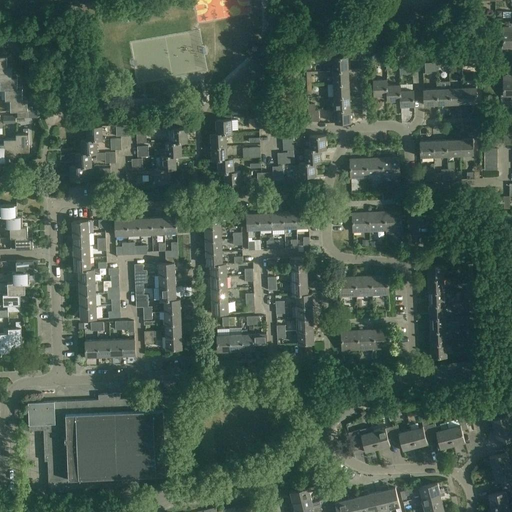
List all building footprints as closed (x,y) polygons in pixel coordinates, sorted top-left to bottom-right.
[(511,47),(511,31),(509,31),(509,27),(503,27),(503,47),(511,47)] [(0,67),(12,67),(12,64),(7,64),(7,56),(0,56),(0,67)] [(349,70),(348,57),(326,58),(327,64),(332,64),(333,71),(349,70)] [(0,78),(0,79),(0,78),(17,78),(17,74),(12,74),(12,67),(0,67),(0,78)] [(349,83),(349,70),(333,71),(333,84),(349,83)] [(503,97),(511,96),(511,79),(509,80),(509,76),(504,76),(503,97)] [(0,90),(6,89),(22,88),(22,85),(17,85),(17,78),(0,78),(0,79),(0,90)] [(374,96),(387,95),(387,85),(387,79),(373,80),(374,96)] [(350,96),(349,83),(333,84),(334,97),(350,96)] [(388,101),(401,100),(400,84),(387,85),(387,95),(388,101)] [(476,87),(463,88),(463,103),(477,103),(476,87)] [(6,100),(10,100),(27,99),(27,96),(22,96),(22,88),(6,89),(6,100)] [(450,88),(437,89),(437,105),(451,104),(450,88)] [(463,88),(450,88),(451,104),(463,103),(463,88)] [(437,105),(437,89),(423,89),(424,105),(437,105)] [(400,90),(401,100),(401,106),(414,106),(414,90),(400,90)] [(350,109),(350,96),(334,97),(334,110),(350,109)] [(11,111),(15,111),(28,111),(32,111),(32,107),(28,107),(27,99),(10,100),(11,111)] [(351,122),(350,109),(334,110),(335,123),(351,122)] [(216,120),(216,133),(226,133),(232,133),(232,119),(216,120)] [(86,127),(87,140),(96,140),(97,140),(103,140),(102,126),(86,127)] [(171,129),(171,142),(181,142),(187,142),(187,128),(171,129)] [(16,134),(16,139),(17,138),(17,157),(21,157),(21,152),(29,152),(28,133),(16,134)] [(210,133),(211,147),(227,146),(226,133),(216,133),(210,133)] [(310,136),(310,149),(310,150),(320,149),(326,149),(326,135),(310,136)] [(4,139),(4,144),(5,144),(5,162),(9,162),(9,157),(17,157),(17,138),(16,139),(4,139)] [(459,139),(446,140),(446,156),(459,155),(459,139)] [(473,139),(459,139),(459,155),(473,155),(473,139)] [(81,140),(82,153),(91,153),(97,153),(97,140),(96,140),(87,140),(81,140)] [(434,157),(433,140),(420,141),(421,157),(434,157)] [(446,140),(433,140),(434,157),(446,156),(446,140)] [(166,142),(166,155),(166,156),(176,155),(182,155),(181,142),(171,142),(166,142)] [(212,160),(218,160),(218,159),(227,159),(227,146),(211,147),(212,160)] [(305,149),(305,162),(305,163),(315,162),(321,162),(320,149),(310,150),(310,149),(305,149)] [(76,153),(76,166),(76,167),(86,166),(86,167),(91,167),(91,153),(82,153),(76,153)] [(160,156),(160,169),(170,168),(170,169),(176,168),(176,155),(166,156),(166,155),(160,156)] [(399,157),(382,158),(382,176),(399,176),(399,157)] [(218,173),(224,172),(234,172),(233,158),(227,159),(218,159),(218,160),(218,173)] [(382,158),(366,159),(366,177),(382,176),(382,158)] [(366,177),(366,159),(350,159),(351,178),(366,177)] [(305,163),(305,162),(299,163),(300,176),(316,175),(315,162),(305,163)] [(76,167),(76,166),(70,166),(71,180),(87,179),(86,166),(76,167)] [(160,169),(154,169),(155,183),(171,182),(170,169),(170,168),(160,169)] [(224,172),(225,185),(241,185),(240,171),(234,172),(224,172)] [(0,213),(0,216),(5,216),(22,216),(22,212),(17,212),(17,205),(0,205),(0,213)] [(295,211),(283,212),(284,228),(296,228),(295,211)] [(308,211),(295,211),(296,228),(309,227),(308,211)] [(401,211),(384,212),(385,230),(402,230),(401,211)] [(283,212),(271,213),(272,228),(284,228),(283,212)] [(384,212),(369,213),(369,231),(385,230),(384,212)] [(259,229),(259,213),(247,214),(247,230),(259,229)] [(271,213),(259,213),(259,229),(272,228),(271,213)] [(369,231),(369,213),(352,213),(353,232),(369,231)] [(204,215),(205,228),(221,227),(220,215),(204,215)] [(5,227),(10,227),(27,226),(27,222),(22,223),(22,216),(5,216),(5,227)] [(176,216),(164,217),(165,233),(177,232),(176,216)] [(164,217),(152,218),(152,234),(165,233),(164,217)] [(139,218),(127,219),(128,235),(140,234),(139,218)] [(152,218),(139,218),(140,234),(152,234),(152,218)] [(128,235),(127,219),(115,219),(116,235),(128,235)] [(72,221),(73,233),(89,233),(88,220),(72,221)] [(11,238),(15,237),(32,237),(32,233),(27,233),(27,226),(10,227),(11,238)] [(205,228),(205,240),(221,239),(221,227),(205,228)] [(73,233),(74,246),(90,245),(89,233),(73,233)] [(1,234),(0,244),(8,245),(9,235),(1,234)] [(32,237),(15,237),(16,249),(38,248),(37,244),(33,244),(32,237)] [(205,240),(206,252),(222,251),(221,239),(205,240)] [(165,242),(165,251),(178,250),(178,242),(165,242)] [(74,246),(74,258),(90,257),(90,245),(74,246)] [(206,265),(210,264),(222,264),(222,251),(206,252),(206,265)] [(75,270),(79,270),(91,269),(90,257),(74,258),(75,270)] [(290,258),(291,271),(307,270),(306,257),(290,258)] [(16,261),(17,272),(34,271),(33,264),(38,264),(38,260),(16,261)] [(158,263),(159,276),(175,275),(174,263),(166,263),(158,263)] [(210,264),(211,276),(227,276),(226,264),(222,264),(210,264)] [(427,265),(428,279),(444,278),(443,265),(427,265)] [(79,270),(79,282),(95,281),(94,269),(91,269),(79,270)] [(291,271),(291,283),(307,282),(307,270),(291,271)] [(12,272),(12,282),(29,282),(29,275),(34,275),(34,271),(17,272),(12,272)] [(159,276),(159,288),(175,287),(175,275),(159,276)] [(211,276),(211,289),(227,288),(227,276),(211,276)] [(388,276),(371,277),(372,295),(388,294),(388,276)] [(356,296),(355,277),(339,278),(340,296),(356,296)] [(371,277),(355,277),(356,296),(372,295),(371,277)] [(428,279),(428,292),(444,291),(444,278),(428,279)] [(79,282),(80,294),(95,293),(95,281),(79,282)] [(7,283),(8,294),(25,293),(25,286),(29,286),(29,282),(12,282),(7,283)] [(292,296),(296,295),(308,294),(307,282),(291,283),(292,296)] [(160,300),(164,300),(176,300),(176,299),(175,287),(159,288),(160,300)] [(211,289),(212,301),(228,300),(227,288),(211,289)] [(428,292),(429,305),(445,304),(444,291),(428,292)] [(7,305),(20,305),(20,297),(25,297),(25,293),(8,294),(3,294),(3,306),(7,305)] [(80,294),(80,306),(96,306),(95,293),(80,294)] [(296,295),(296,307),(312,306),(312,294),(308,294),(296,295)] [(164,300),(164,312),(180,312),(180,299),(176,299),(176,300),(164,300)] [(228,300),(212,301),(212,313),(228,313),(228,300)] [(445,317),(445,304),(429,305),(429,317),(445,317)] [(96,306),(80,306),(81,319),(96,318),(96,306)] [(296,307),(297,320),(313,319),(312,306),(296,307)] [(164,312),(165,325),(181,324),(180,312),(164,312)] [(446,323),(445,317),(429,317),(430,331),(446,330),(460,330),(460,322),(446,323)] [(297,320),(297,332),(313,331),(313,319),(297,320)] [(8,328),(9,333),(10,351),(13,351),(13,346),(22,346),(21,322),(16,322),(16,328),(8,328)] [(165,325),(165,337),(181,336),(181,324),(165,325)] [(390,329),(373,330),(374,348),(391,348),(390,329)] [(373,330),(357,331),(358,349),(374,348),(373,330)] [(446,343),(446,330),(430,331),(430,343),(446,343)] [(313,331),(297,332),(298,344),(314,343),(313,331)] [(358,349),(357,331),(341,331),(342,350),(358,349)] [(0,333),(0,356),(2,356),(1,351),(10,351),(9,333),(0,333)] [(266,333),(254,334),(255,349),(267,349),(266,333)] [(242,334),(230,335),(230,351),(243,350),(242,334)] [(254,334),(242,334),(243,350),(255,349),(254,334)] [(230,351),(230,335),(217,335),(218,351),(230,351)] [(181,336),(165,337),(166,349),(182,348),(181,336)] [(122,339),(109,340),(110,356),(122,355),(122,339)] [(135,339),(122,339),(122,355),(135,355),(135,339)] [(98,356),(98,340),(85,341),(86,357),(98,356)] [(109,340),(98,340),(98,356),(110,356),(109,340)] [(446,343),(430,343),(431,357),(447,356),(446,343)] [(98,399),(28,402),(29,430),(43,430),(45,461),(48,461),(49,492),(70,491),(70,499),(80,498),(80,489),(147,485),(147,475),(166,474),(163,413),(173,412),(172,396),(120,398),(120,393),(98,394),(98,399)] [(492,419),(495,431),(511,427),(507,409),(494,412),(495,418),(492,419)] [(459,424),(448,427),(453,445),(465,442),(462,430),(468,429),(464,416),(458,417),(459,424)] [(435,423),(428,425),(432,438),(437,437),(440,448),(453,445),(448,427),(437,430),(435,423)] [(397,425),(391,426),(394,440),(400,438),(403,450),(415,447),(411,429),(399,432),(397,425)] [(428,425),(411,429),(415,447),(427,443),(426,440),(432,438),(428,425)] [(391,426),(373,431),(378,448),(390,445),(389,441),(394,440),(391,426)] [(502,442),(503,448),(511,445),(511,429),(511,427),(495,431),(498,443),(502,442)] [(378,448),(373,431),(362,434),(361,429),(354,431),(358,444),(363,443),(365,451),(378,448)] [(490,457),(493,469),(510,465),(507,454),(511,452),(511,445),(503,448),(505,453),(490,457)] [(511,464),(510,465),(493,469),(496,482),(500,481),(501,486),(511,483),(511,464)] [(287,499),(288,503),(311,497),(310,491),(316,490),(317,491),(328,488),(326,482),(290,491),(292,498),(287,499)] [(420,491),(421,498),(444,492),(443,488),(439,489),(437,483),(412,489),(413,493),(420,491)] [(488,495),(491,508),(508,504),(505,493),(511,490),(511,483),(501,486),(503,492),(488,495)] [(388,485),(384,486),(390,508),(395,507),(396,511),(401,511),(395,487),(389,489),(388,485)] [(382,491),(375,492),(379,511),(383,511),(383,510),(390,508),(384,486),(381,486),(382,491)] [(368,490),(364,491),(368,511),(372,511),(375,511),(379,511),(375,492),(369,494),(368,490)] [(362,496),(355,497),(358,511),(368,511),(364,491),(360,491),(362,496)] [(416,505),(417,509),(442,503),(441,496),(445,495),(444,492),(421,498),(423,503),(416,505)] [(344,495),(347,511),(358,511),(355,497),(349,499),(348,494),(344,495)] [(347,511),(344,495),(340,496),(341,500),(335,502),(337,511),(347,511)] [(293,505),(295,511),(328,503),(326,498),(319,500),(320,501),(312,503),(311,497),(288,503),(289,507),(293,505)] [(423,511),(425,511),(448,511),(449,511),(448,508),(444,509),(442,503),(417,509),(417,511),(423,511)]
